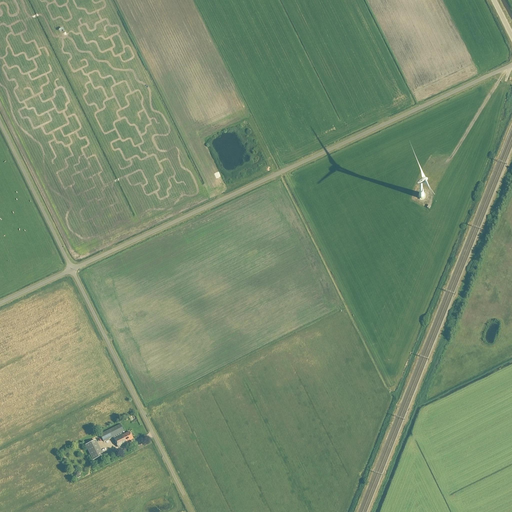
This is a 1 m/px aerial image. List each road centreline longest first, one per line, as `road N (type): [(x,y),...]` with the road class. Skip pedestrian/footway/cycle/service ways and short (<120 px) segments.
road 1 (unclassified): [(511,66),(71,270)]
road 2 (unclassified): [(183,495),(71,270)]
road 3 (unclassified): [(71,270),(0,121)]
